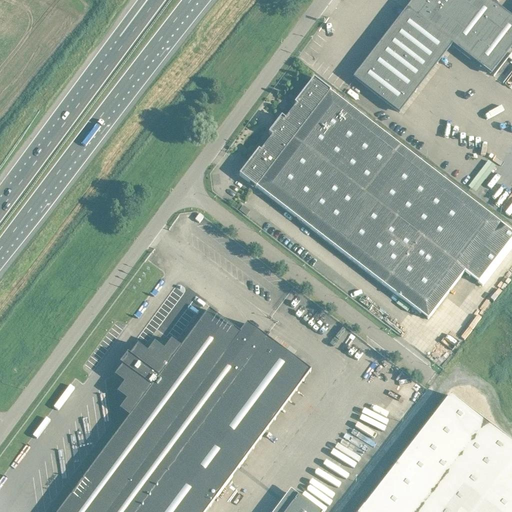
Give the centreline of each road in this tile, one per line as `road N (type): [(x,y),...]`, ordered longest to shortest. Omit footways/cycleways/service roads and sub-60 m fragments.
road 1 (unknown): [(151,231),(323,351),(339,381),(332,408),(258,511)]
road 2 (motorway): [(0,251),(191,0)]
road 3 (unclassified): [(425,377),(183,187)]
road 4 (unclassified): [(183,187),(6,424)]
road 5 (unclassified): [(323,0),(183,187)]
road 6 (motorway): [(125,41),(0,210)]
